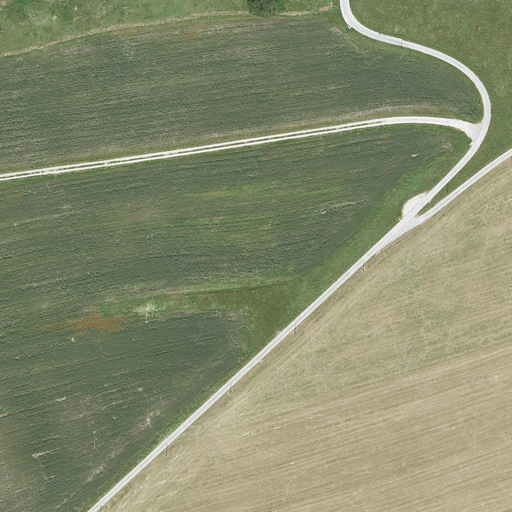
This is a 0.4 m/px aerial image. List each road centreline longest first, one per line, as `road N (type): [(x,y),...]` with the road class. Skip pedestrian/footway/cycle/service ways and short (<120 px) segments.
road 1 (track): [(481,133),(390,120),(0,178)]
road 2 (unclassified): [(92,511),(401,225)]
road 3 (unclassified): [(401,225),(476,143),(485,101),(464,68),(365,32),(343,0)]
road 4 (unclassified): [(511,151),(401,225)]
